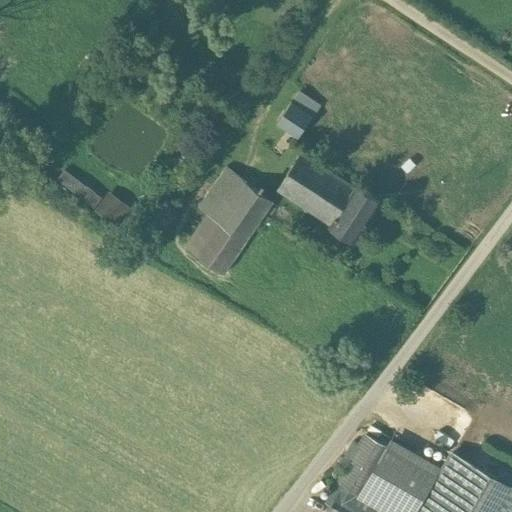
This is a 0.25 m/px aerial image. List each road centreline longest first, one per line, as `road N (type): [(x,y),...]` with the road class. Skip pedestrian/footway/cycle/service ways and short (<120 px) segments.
road 1 (unclassified): [(288,511),(511,214)]
road 2 (unclassified): [(390,0),(511,80)]
